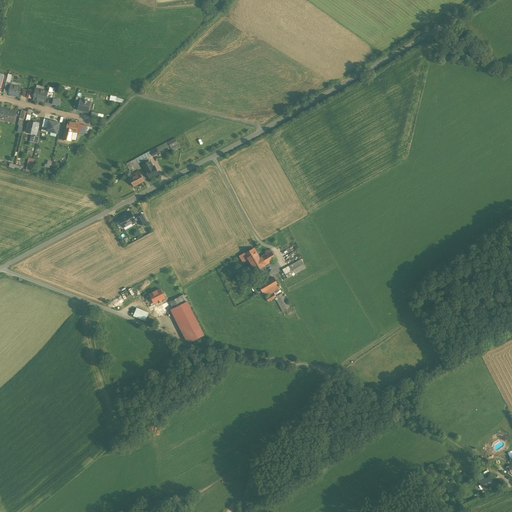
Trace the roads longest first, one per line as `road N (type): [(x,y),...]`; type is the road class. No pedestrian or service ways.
road 1 (unclassified): [(482,0),(267,128),(0,268)]
road 2 (unclassified): [(0,268),(199,348),(327,372),(257,454),(243,511)]
road 3 (track): [(511,250),(327,372)]
road 4 (track): [(503,477),(346,374),(327,372)]
road 5 (track): [(267,128),(135,94),(106,122),(91,118)]
